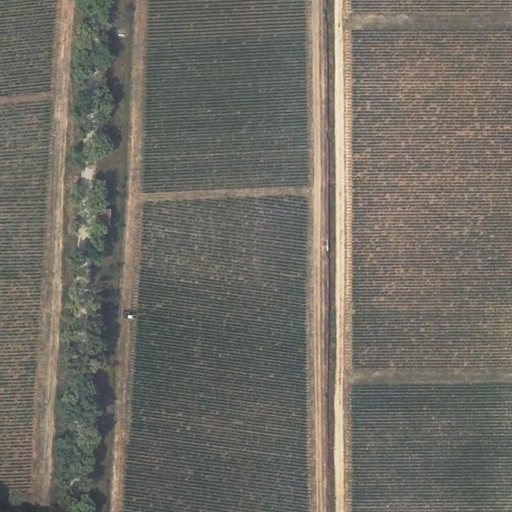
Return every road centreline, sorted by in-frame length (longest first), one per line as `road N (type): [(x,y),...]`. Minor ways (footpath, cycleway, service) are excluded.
road 1 (track): [(0,495),(39,494),(67,0)]
road 2 (track): [(96,0),(70,511)]
road 3 (track): [(338,0),(340,511)]
road 4 (track): [(338,16),(511,18)]
